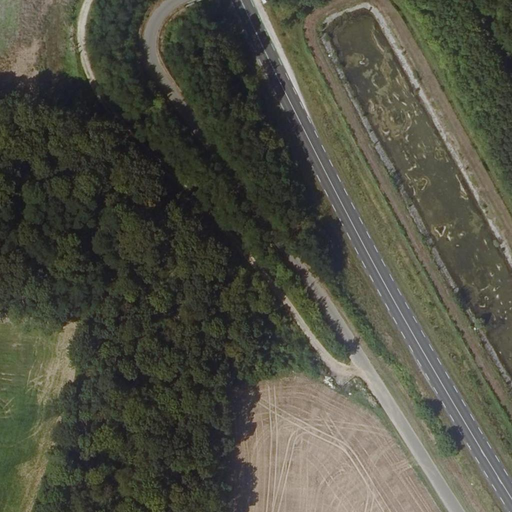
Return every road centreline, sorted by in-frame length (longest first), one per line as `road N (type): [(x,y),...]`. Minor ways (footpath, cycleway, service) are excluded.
road 1 (primary): [(511,499),(349,217),(241,0)]
road 2 (unclassified): [(361,365),(339,371),(320,355),(219,225),(93,89),(83,55),(97,0)]
road 3 (unclassified): [(361,365),(149,61),(157,12),(175,0)]
road 4 (unclassified): [(456,511),(361,365)]
